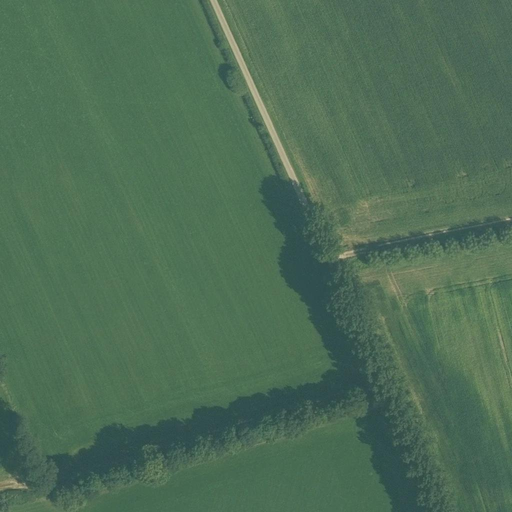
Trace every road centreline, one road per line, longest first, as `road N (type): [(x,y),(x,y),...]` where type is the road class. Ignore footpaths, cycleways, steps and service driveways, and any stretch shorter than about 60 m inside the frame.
road 1 (unclassified): [(431,511),(384,382),(211,0)]
road 2 (track): [(511,224),(328,260)]
